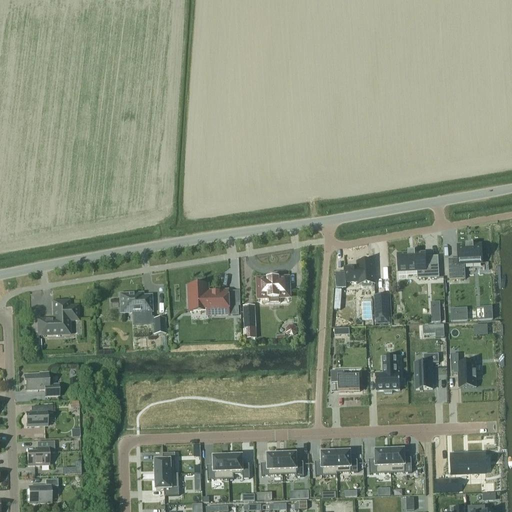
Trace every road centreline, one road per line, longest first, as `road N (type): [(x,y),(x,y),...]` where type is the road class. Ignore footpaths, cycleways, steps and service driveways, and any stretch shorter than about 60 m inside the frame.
road 1 (residential): [(125,511),(129,441),(482,425)]
road 2 (unclassified): [(0,275),(326,221)]
road 3 (residential): [(511,215),(343,246),(329,242),(326,221)]
road 4 (residential): [(14,511),(6,313)]
road 5 (unclassified): [(326,221),(511,187)]
